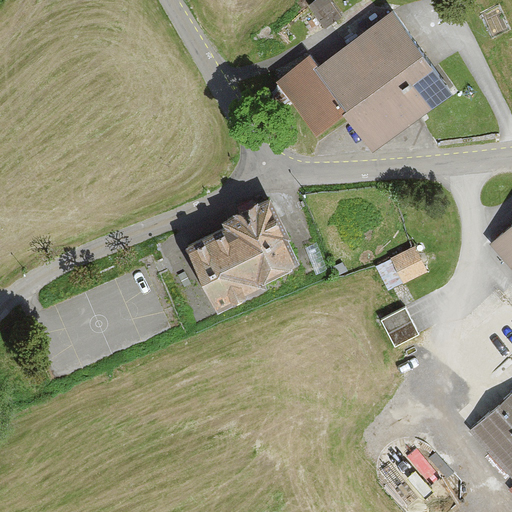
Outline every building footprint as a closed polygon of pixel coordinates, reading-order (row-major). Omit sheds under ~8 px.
[(333,0),(310,0),(325,22),(341,12),(333,0)] [(392,12),(315,69),(346,109),(375,149),(452,92),(421,51),(392,12)] [(316,131),(346,109),(315,69),(307,58),(277,81),(316,131)] [(225,232),(187,249),(216,311),(262,290),(258,281),(293,265),(283,243),(288,240),(270,199),(221,222),(225,232)] [(511,226),(493,244),(511,264),(511,226)] [(415,245),(391,257),(404,284),(428,272),(415,245)] [(347,270),(343,262),(336,266),(340,274),(347,270)] [(389,317),(383,321),(397,347),(419,335),(405,309),(389,317)] [(511,393),(473,428),(511,472),(511,393)]
